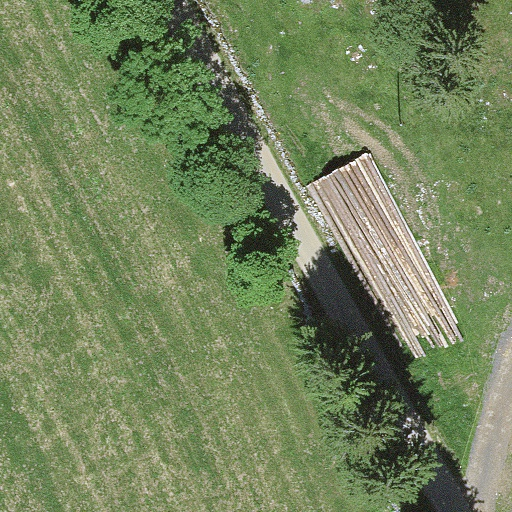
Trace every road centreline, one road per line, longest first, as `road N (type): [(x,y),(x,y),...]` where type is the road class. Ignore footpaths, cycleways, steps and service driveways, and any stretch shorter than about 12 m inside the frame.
road 1 (track): [(163,0),(449,511)]
road 2 (track): [(446,506),(511,382)]
